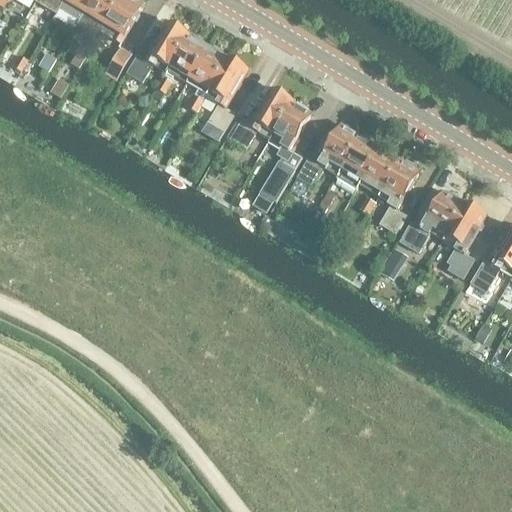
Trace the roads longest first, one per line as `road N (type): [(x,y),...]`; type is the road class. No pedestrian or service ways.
road 1 (secondary): [(511,172),(224,0)]
road 2 (track): [(176,511),(105,427),(63,389),(0,351)]
